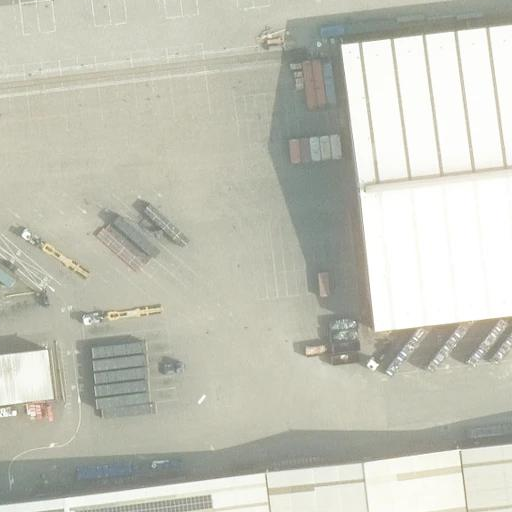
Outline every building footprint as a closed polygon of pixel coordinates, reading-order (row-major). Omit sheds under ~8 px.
[(372,330),(511,313),(511,23),(339,44),(372,330)] [(50,350),(0,354),(0,405),(55,401),(50,350)] [(511,511),(511,442),(459,449),(466,511),(511,511)] [(466,511),(459,449),(258,472),(263,511),(466,511)] [(263,511),(258,472),(0,502),(0,511),(263,511)]
